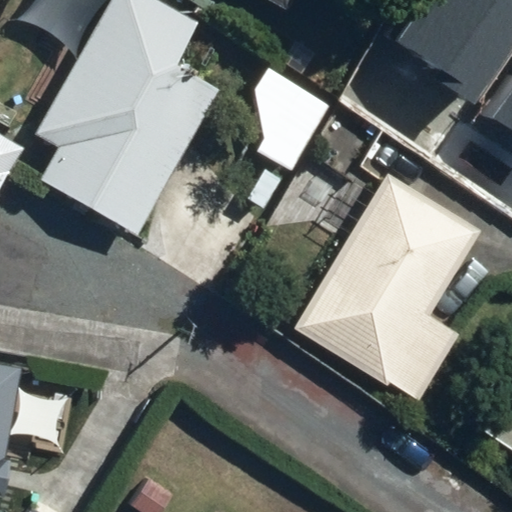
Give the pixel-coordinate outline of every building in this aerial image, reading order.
[(122,241),(202,100),(160,75),(186,30),(133,0),(105,0),(18,154),(38,165),(26,186),(122,241)] [(247,0),(276,16),(284,0),(247,0)] [(511,0),(417,0),(390,42),(478,98),(511,45),(511,0)] [(511,83),(494,111),(511,122),(511,83)] [(0,172),(14,149),(0,140),(0,172)] [(405,409),(448,339),(414,317),(465,234),(374,178),(279,331),(405,409)] [(0,424),(9,372),(0,370),(0,424)]
